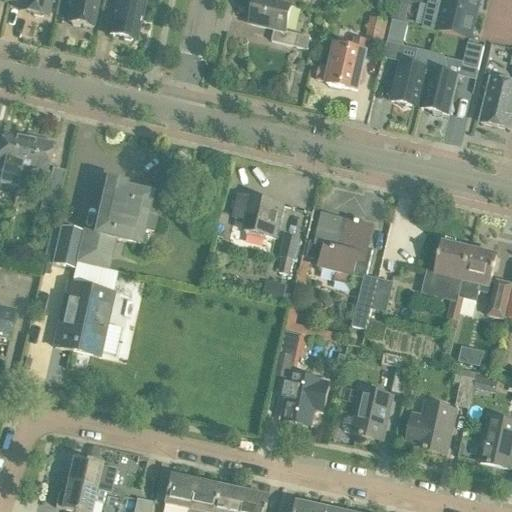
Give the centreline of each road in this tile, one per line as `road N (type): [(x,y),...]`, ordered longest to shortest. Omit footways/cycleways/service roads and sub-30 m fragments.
road 1 (residential): [(477,511),(33,413)]
road 2 (tertiary): [(511,193),(180,116)]
road 3 (tertiary): [(180,116),(0,74)]
road 4 (residential): [(33,413),(29,301),(19,287),(0,283)]
